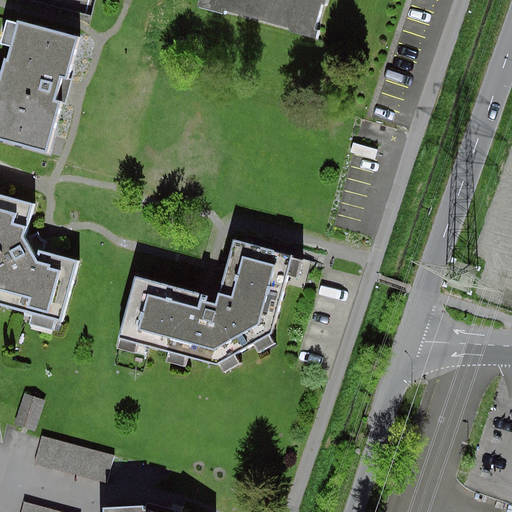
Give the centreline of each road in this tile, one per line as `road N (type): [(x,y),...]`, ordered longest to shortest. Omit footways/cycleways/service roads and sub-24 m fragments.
road 1 (residential): [(288,511),(465,0)]
road 2 (residential): [(407,340),(511,42)]
road 3 (residential): [(407,340),(351,511)]
road 4 (unknown): [(468,345),(427,494)]
